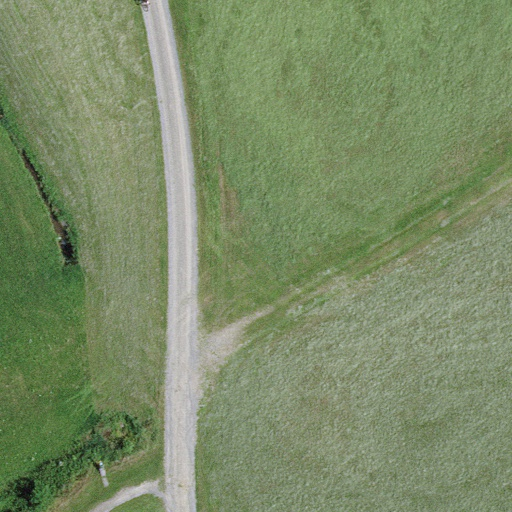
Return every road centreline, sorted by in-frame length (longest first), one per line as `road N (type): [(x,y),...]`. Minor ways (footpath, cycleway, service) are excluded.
road 1 (track): [(152,0),(177,115),(178,467)]
road 2 (track): [(511,146),(182,373)]
